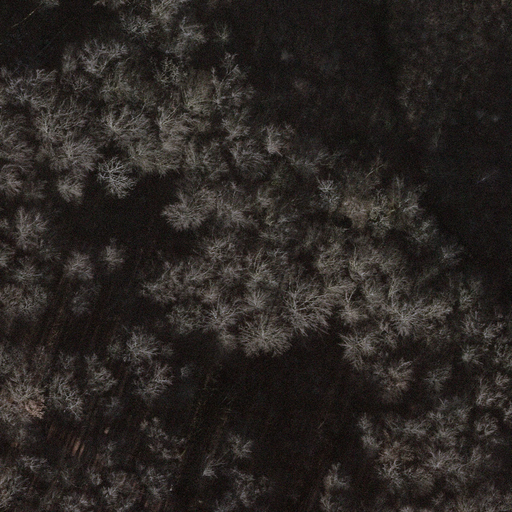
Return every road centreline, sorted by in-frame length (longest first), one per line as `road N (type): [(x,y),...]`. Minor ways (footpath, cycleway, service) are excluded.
road 1 (track): [(158,0),(348,167),(381,166),(401,136),(361,0)]
road 2 (track): [(511,298),(424,210),(401,136)]
road 3 (track): [(163,511),(0,405)]
